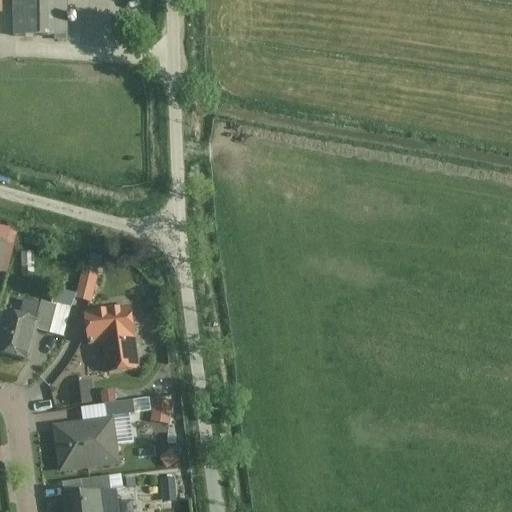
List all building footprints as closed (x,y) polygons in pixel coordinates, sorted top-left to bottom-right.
[(18,0),(19,33),(71,32),(70,0),(18,0)] [(19,229),(0,224),(0,276),(6,278),(19,229)] [(80,299),(94,302),(99,272),(85,269),(80,299)] [(25,315),(12,311),(2,349),(35,358),(42,330),(51,332),(58,305),(73,309),(77,294),(60,290),(57,302),(45,299),(44,303),(29,299),(25,315)] [(87,342),(102,340),(107,375),(138,371),(130,308),(83,313),(87,342)] [(179,401),(161,399),(157,420),(176,423),(179,401)] [(108,405),(109,418),(56,424),(61,471),(124,464),(120,436),(142,433),(138,401),(108,405)] [(180,459),(174,448),(161,456),(167,467),(180,459)] [(112,474),(86,480),(88,491),(69,495),(72,511),(111,511),(106,488),(115,486),(112,474)] [(179,480),(163,481),(164,501),(180,500),(179,480)]
